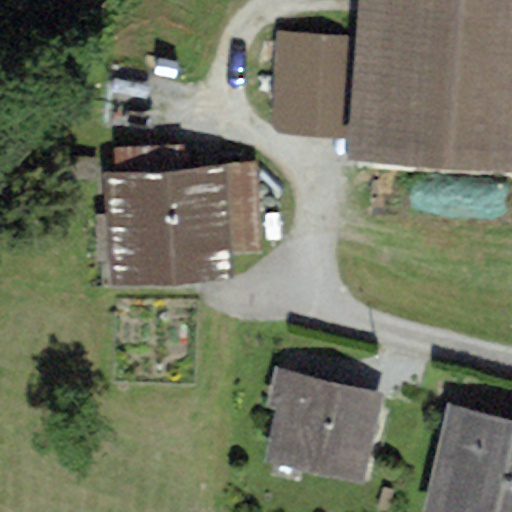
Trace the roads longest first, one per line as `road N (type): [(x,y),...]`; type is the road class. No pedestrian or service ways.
road 1 (track): [(284,0),(264,11),(247,57),(255,115),(293,161),(318,220),(319,302)]
road 2 (track): [(263,289),(511,346)]
